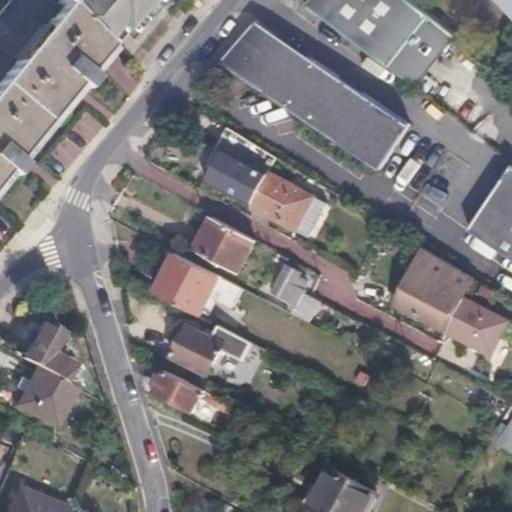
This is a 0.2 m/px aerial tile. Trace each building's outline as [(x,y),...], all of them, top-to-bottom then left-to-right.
[(0,0),(0,13),(11,0),(0,0)] [(129,29),(152,0),(76,0),(73,5),(108,41),(116,33),(124,24),(129,29)] [(410,0),(301,0),(416,89),(457,38),(410,0)] [(0,89),(0,174),(4,170),(10,176),(20,163),(14,158),(79,84),(84,89),(94,78),(88,72),(112,45),(108,41),(73,5),(67,12),(0,89)] [(255,22),(252,26),(271,40),(273,33),(255,22)] [(252,26),(219,64),(371,165),(397,128),(282,48),(271,40),(252,26)] [(282,48),(397,128),(402,120),(306,56),(282,48)] [(278,157),(228,127),(207,166),(213,169),(207,180),(252,204),(270,171),(278,157)] [(511,163),(490,194),(511,209),(511,163)] [(270,171),(252,204),(317,239),(334,207),(270,171)] [(511,209),(490,194),(466,227),(511,258),(511,209)] [(255,240),(211,216),(195,245),(205,250),(228,262),(240,268),(255,240)] [(228,262),(205,250),(202,255),(224,267),(228,262)] [(222,274),(178,252),(157,291),(201,315),(222,274)] [(298,302),(302,293),(304,290),(303,287),(306,281),(296,277),(298,271),(286,265),(273,289),(298,302)] [(402,310),(446,333),(464,297),(414,271),(402,293),(408,296),(402,310)] [(298,302),(293,311),(309,319),(319,301),(302,293),(298,302)] [(511,322),(464,297),(446,333),(491,356),(497,342),(504,345),(511,330),(511,322)] [(309,319),(293,311),(292,314),(308,322),(309,319)] [(64,331),(44,319),(36,334),(56,345),(64,331)] [(247,339),(215,323),(209,334),(184,321),(168,352),(206,370),(217,346),(238,356),(247,339)] [(56,345),(36,334),(22,358),(66,383),(77,364),(53,351),(56,345)] [(66,383),(35,366),(26,382),(21,391),(13,405),(57,429),(79,390),(66,383)] [(234,404),(165,369),(154,391),(195,411),(202,397),(230,411),(234,404)] [(21,391),(26,382),(18,378),(13,387),(21,391)] [(492,437),(511,448),(511,423),(510,427),(502,421),(492,437)] [(367,511),(377,494),(329,471),(311,504),(326,511),(367,511)] [(6,511),(66,511),(69,506),(47,497),(18,486),(6,511)]
